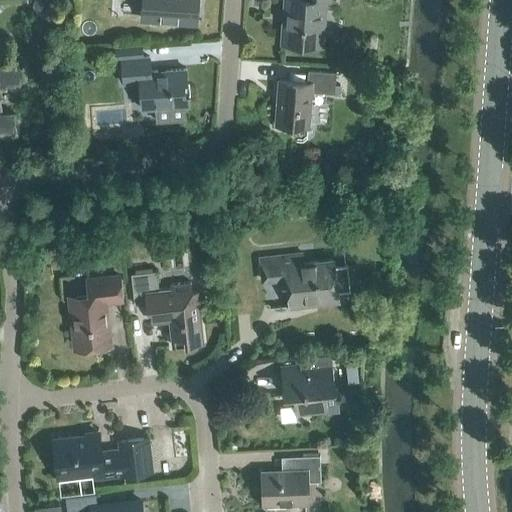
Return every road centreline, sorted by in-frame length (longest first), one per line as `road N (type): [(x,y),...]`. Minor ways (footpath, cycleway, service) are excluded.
road 1 (residential): [(0,167),(179,170),(211,158),(226,128),(233,0)]
road 2 (tertiary): [(477,511),(472,451),(487,196)]
road 3 (residential): [(211,510),(202,414),(186,395),(163,385),(0,400)]
road 4 (tertiary): [(487,196),(502,0)]
